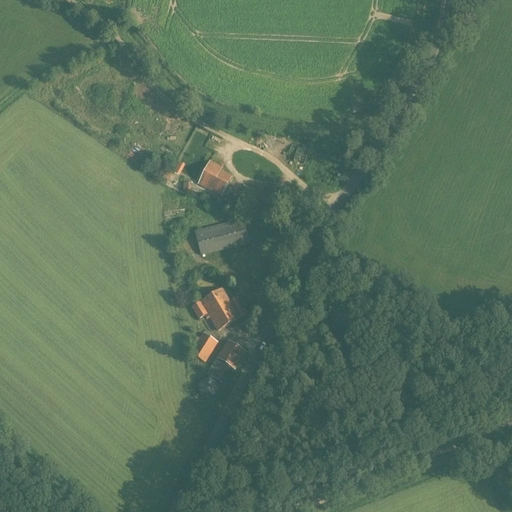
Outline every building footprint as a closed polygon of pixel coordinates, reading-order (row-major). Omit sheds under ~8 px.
[(308,164),(310,148),(296,146),(294,162),(308,164)] [(210,162),(198,185),(221,197),(232,177),(221,171),(222,168),(210,162)] [(233,193),(231,207),(272,220),(276,209),(278,197),(262,194),(263,188),(258,187),(258,190),(243,188),(242,195),(233,193)] [(194,232),(201,257),(250,245),(245,228),(252,227),(250,218),(194,232)] [(180,248),(182,258),(197,256),(196,246),(180,248)] [(218,332),(248,314),(238,298),(230,303),(222,290),(206,299),(191,308),(198,320),(206,315),(208,315),(216,329),(218,332)] [(190,353),(205,363),(218,343),(203,333),(190,353)] [(245,353),(228,342),(207,375),(221,384),(231,368),(235,370),(245,353)] [(202,380),(198,387),(199,394),(206,399),(214,397),(219,390),(216,383),(210,379),(202,380)]
